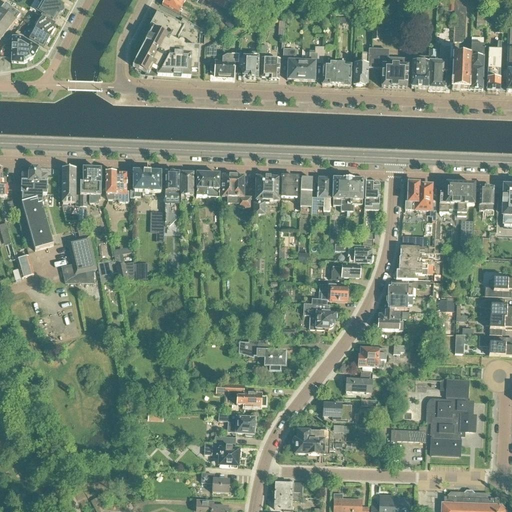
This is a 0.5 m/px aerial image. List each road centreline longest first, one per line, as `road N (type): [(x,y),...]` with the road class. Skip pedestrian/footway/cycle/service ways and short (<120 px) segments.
road 1 (residential): [(143,0),(120,46),(120,88),(128,91),(511,106)]
road 2 (secondary): [(395,158),(0,144)]
road 3 (residential): [(262,473),(275,434),(374,293),(390,236),(395,158)]
road 4 (residential): [(262,473),(502,484)]
road 5 (residential): [(89,0),(42,85),(0,87)]
road 6 (residential): [(511,369),(500,377),(502,484)]
